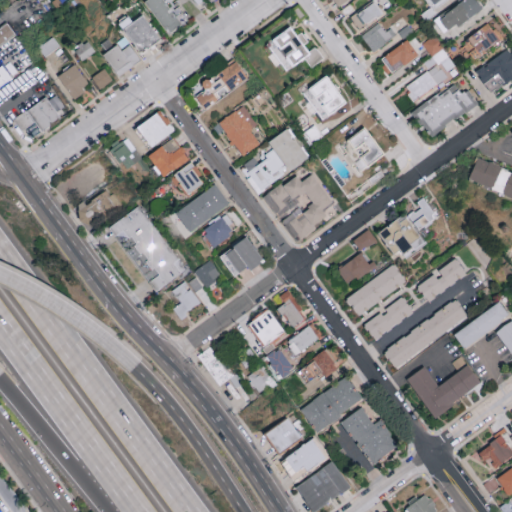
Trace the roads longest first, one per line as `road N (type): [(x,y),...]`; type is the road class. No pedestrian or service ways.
road 1 (residential): [(431,455),(156,81)]
road 2 (residential): [(511,104),(172,359)]
road 3 (secondary): [(282,511),(250,459),(24,178)]
road 4 (motorway): [(189,511),(0,253)]
road 5 (residential): [(271,0),(24,178)]
road 6 (motorway): [(0,331),(132,511)]
road 7 (residential): [(429,167),(309,0)]
road 8 (residential): [(511,395),(354,511)]
road 9 (motorway): [(243,511),(183,419),(138,368)]
road 10 (motorway): [(138,368),(40,292),(0,272)]
road 11 (motorway): [(0,385),(110,511)]
